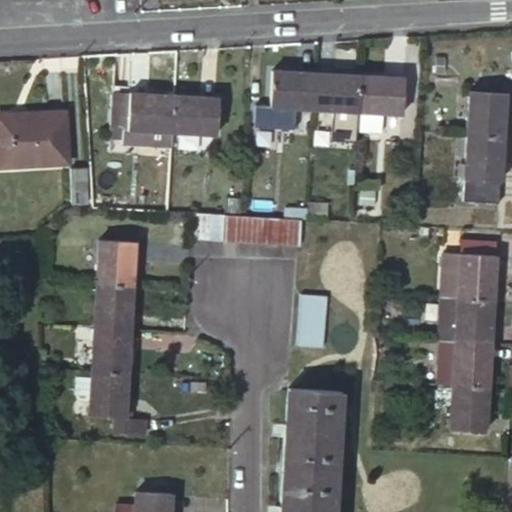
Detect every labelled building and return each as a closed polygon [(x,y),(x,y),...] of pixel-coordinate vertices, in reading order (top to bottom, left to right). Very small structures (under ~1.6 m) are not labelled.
[(316,70),(273,67),(270,104),(313,107),(316,70)] [(313,107),(360,110),(362,73),(316,70),(313,107)] [(362,73),(360,110),(358,130),(383,132),(384,112),(402,113),(405,76),(362,73)] [(170,145),(171,129),(175,94),(131,90),(131,93),(113,91),(110,121),(128,122),(128,126),(142,127),(141,143),(170,145)] [(470,90),(467,134),(501,137),(504,92),(470,90)] [(175,94),(171,129),(216,133),(219,98),(175,94)] [(0,114),(0,165),(68,161),(66,110),(0,114)] [(128,122),(110,121),(109,134),(127,135),(126,142),(141,143),(142,127),(128,126),(128,122)] [(467,134),(463,199),(497,201),(501,137),(467,134)] [(74,162),(70,199),(85,201),(89,164),(74,162)] [(194,212),(192,238),(205,239),(207,213),(194,212)] [(207,213),(205,239),(218,239),(220,213),(207,213)] [(232,214),(220,213),(218,239),(231,240),(232,214)] [(232,214),(231,240),(240,241),(244,241),(246,215),(241,215),(232,214)] [(259,216),(246,215),(244,241),(257,242),(259,216)] [(259,216),(257,242),(269,242),(271,217),(259,216)] [(284,217),(271,217),(269,242),(283,243),(284,217)] [(283,243),(297,244),(299,218),(284,217),(283,243)] [(459,253),(495,255),(496,242),(460,239),(459,253)] [(98,241),(96,282),(131,284),(134,243),(98,241)] [(459,253),(443,252),(440,297),(492,300),(495,255),(459,253)] [(96,282),(93,325),(128,327),(131,284),(96,282)] [(302,294),(301,308),(324,309),(325,295),(302,294)] [(492,300),(440,297),(437,341),(439,341),(490,344),(492,300)] [(300,320),(323,321),(324,309),(301,308),(300,320)] [(300,320),(299,332),(322,334),(323,321),(300,320)] [(90,368),(125,370),(128,327),(93,325),(90,368)] [(299,332),(298,345),(321,346),(322,334),(299,332)] [(451,385),(487,387),(490,344),(439,341),(436,384),(451,385)] [(123,414),(125,370),(90,368),(87,411),(113,413),(123,414)] [(484,431),(487,387),(451,385),(448,428),(484,431)] [(332,511),(340,391),(288,388),(279,511),(332,511)] [(143,415),(123,414),(113,413),(112,428),(142,430),(143,415)] [(134,491),(132,511),(168,511),(170,494),(134,491)]
